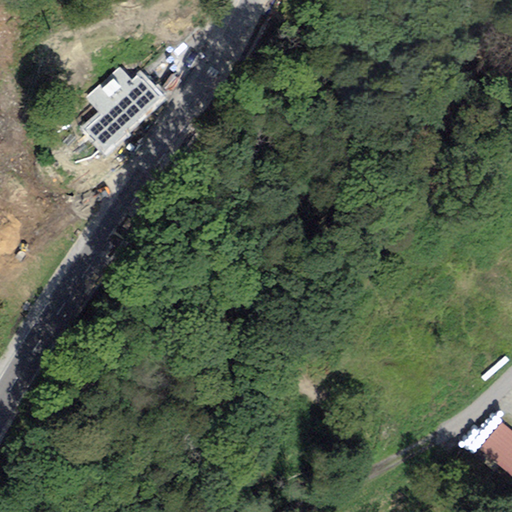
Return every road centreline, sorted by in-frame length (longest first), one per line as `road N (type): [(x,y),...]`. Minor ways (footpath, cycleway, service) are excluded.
road 1 (tertiary): [(0,408),(235,46),(256,0)]
road 2 (track): [(448,432),(318,511)]
